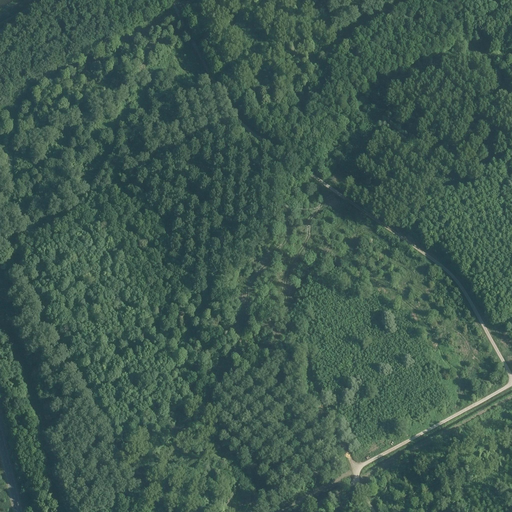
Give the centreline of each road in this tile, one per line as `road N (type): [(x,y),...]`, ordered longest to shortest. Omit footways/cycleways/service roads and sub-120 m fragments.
road 1 (track): [(511,373),(447,268),(240,124),(171,0)]
road 2 (track): [(511,384),(361,466),(357,480),(373,511)]
